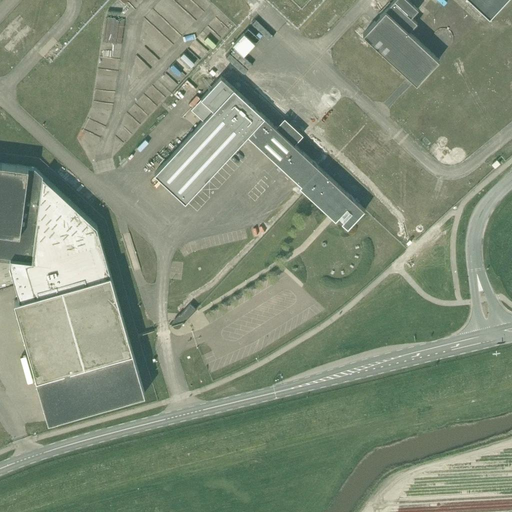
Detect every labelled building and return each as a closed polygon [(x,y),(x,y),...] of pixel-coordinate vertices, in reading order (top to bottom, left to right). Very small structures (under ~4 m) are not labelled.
[(122,0),(122,1),(137,10),(143,0),(122,0)] [(416,83),(439,59),(409,31),(417,23),(411,17),(418,9),(408,0),(393,0),(363,34),(416,83)] [(505,0),(474,0),(491,15),(505,0)] [(171,48),(187,31),(173,18),(157,35),(171,48)] [(433,40),(433,42),(434,43),(435,45),(436,46),(437,47),(439,48),(441,49),(443,49),(444,49),(446,48),(448,48),(449,46),(451,45),(452,44),(452,42),(453,40),(453,38),(452,36),(452,35),(451,33),(450,31),(448,30),(446,29),(445,29),(443,29),(441,29),(439,29),(437,30),(436,31),(435,33),(434,34),(433,36),(433,38),(433,40)] [(254,43),(244,33),(232,45),(243,55),(254,43)] [(348,227),(365,209),(221,76),(201,98),(213,109),(155,172),(185,201),(248,134),(301,184),(299,186),(330,214),(333,210),(344,219),(341,221),(348,227)] [(495,168),(500,163),(497,159),(491,164),(495,168)] [(35,167),(0,162),(0,260),(10,262),(10,263),(20,298),(14,299),(36,378),(48,420),(145,393),(97,225),(35,167)] [(181,323),(181,322),(185,321),(196,309),(190,303),(174,321),(173,321),(173,322),(173,323),(173,324),(171,324),(172,325),(174,324),(174,325),(175,326),(176,326),(177,327),(178,327),(179,326),(180,325),(180,324),(181,324),(181,323)]
